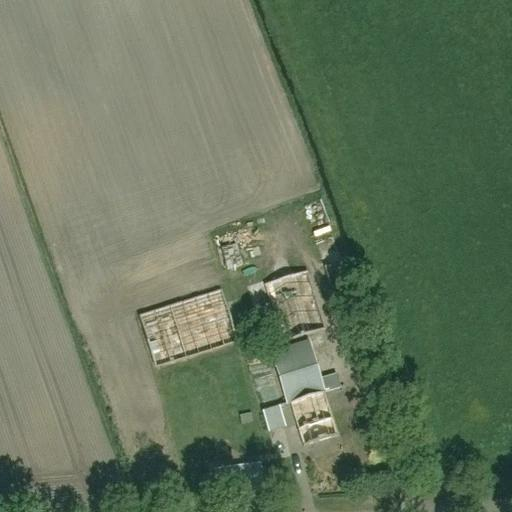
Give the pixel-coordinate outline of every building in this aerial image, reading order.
[(341,260),(324,266),(338,306),(354,301),(341,260)] [(308,271),(263,285),(262,285),(274,325),(280,343),(327,329),(308,271)] [(221,292),(140,316),(155,368),(236,344),(221,292)] [(319,381),(307,341),(269,353),(285,405),(289,404),(302,446),(336,435),(323,393),(339,388),(335,376),(319,381)] [(284,427),(278,407),(262,412),(268,432),(284,427)]
